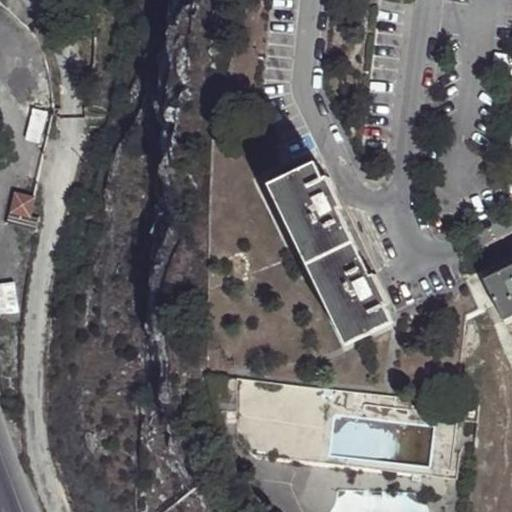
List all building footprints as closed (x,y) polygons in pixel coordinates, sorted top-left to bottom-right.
[(87,5),(77,6),(78,21),(88,20),(87,5)] [(267,185),(305,265),(352,242),(336,209),(340,207),(325,176),(321,178),(313,163),(267,185)] [(17,194),(12,213),(30,217),(35,199),(17,194)] [(344,344),(391,322),(383,306),(387,304),(372,274),(369,276),(352,242),(305,265),(344,344)] [(511,263),(482,279),(503,321),(511,316),(511,263)] [(353,393),(352,404),(365,406),(367,394),(353,393)] [(376,407),(397,409),(398,397),(378,396),(376,407)] [(410,399),(408,410),(421,412),(423,400),(410,399)] [(457,403),(459,410),(457,421),(479,424),(480,407),(457,403)] [(457,421),(459,410),(434,407),(431,425),(427,466),(426,476),(452,479),(457,421)]
